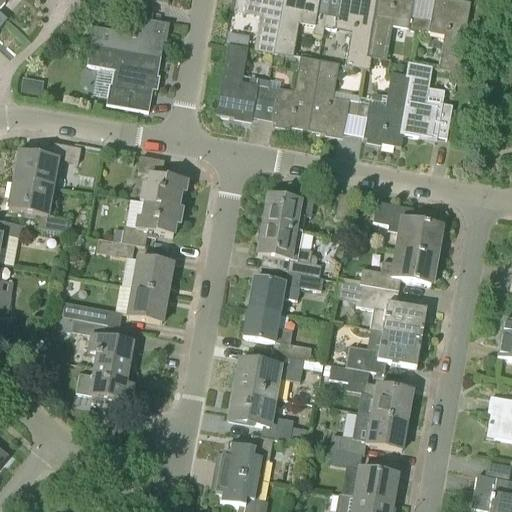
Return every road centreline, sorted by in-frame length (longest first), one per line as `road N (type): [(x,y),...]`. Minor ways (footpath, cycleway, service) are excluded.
road 1 (residential): [(426,511),(476,202)]
road 2 (residential): [(170,451),(188,416),(231,157)]
road 3 (residential): [(476,202),(231,157)]
road 4 (residential): [(179,148),(9,116)]
road 5 (residential): [(179,148),(198,0)]
